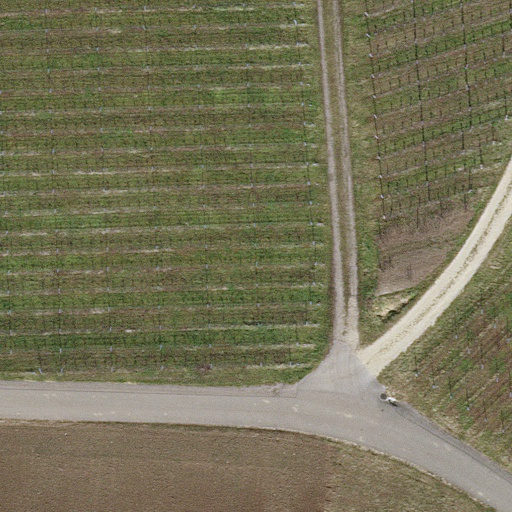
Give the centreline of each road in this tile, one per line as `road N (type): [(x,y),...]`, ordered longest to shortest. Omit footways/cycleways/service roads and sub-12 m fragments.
road 1 (track): [(0,392),(330,412),(408,434),(511,490)]
road 2 (track): [(330,412),(353,320),(336,0)]
road 3 (track): [(330,412),(453,305),(511,192)]
